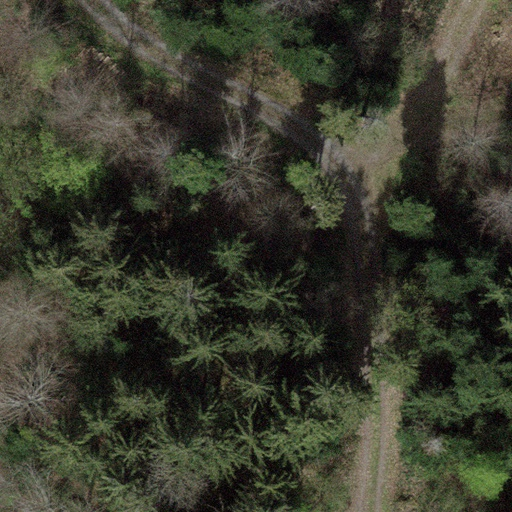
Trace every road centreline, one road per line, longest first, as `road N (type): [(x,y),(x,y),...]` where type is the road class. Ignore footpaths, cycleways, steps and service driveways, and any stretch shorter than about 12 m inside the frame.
road 1 (track): [(122,0),(352,169),(392,358),(361,511)]
road 2 (track): [(392,160),(465,60),(488,0)]
road 3 (track): [(352,169),(511,127)]
